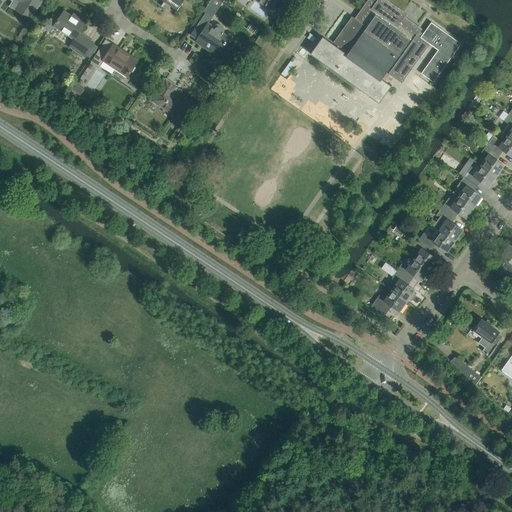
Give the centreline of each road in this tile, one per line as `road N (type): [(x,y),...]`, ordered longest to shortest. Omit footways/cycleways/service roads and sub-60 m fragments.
road 1 (secondary): [(378,379),(0,126)]
road 2 (secondary): [(511,474),(378,379)]
